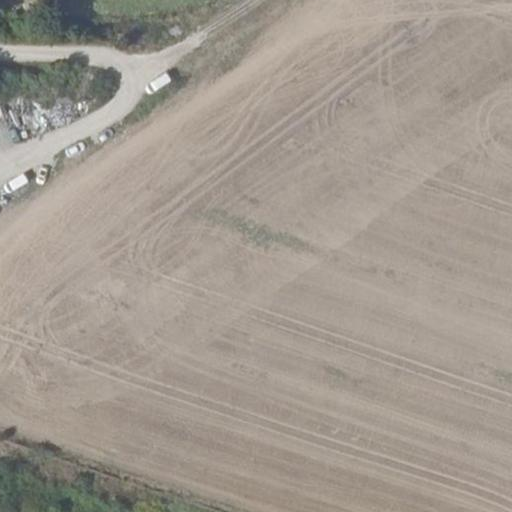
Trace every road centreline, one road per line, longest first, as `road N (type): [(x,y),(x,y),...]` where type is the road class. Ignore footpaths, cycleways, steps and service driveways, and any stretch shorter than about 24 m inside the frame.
road 1 (track): [(0,170),(111,104),(129,86),(132,68),(104,56),(0,54)]
road 2 (primary): [(401,0),(511,268)]
road 3 (track): [(164,88),(152,129),(70,163),(0,210)]
road 4 (track): [(278,0),(172,60),(132,68)]
